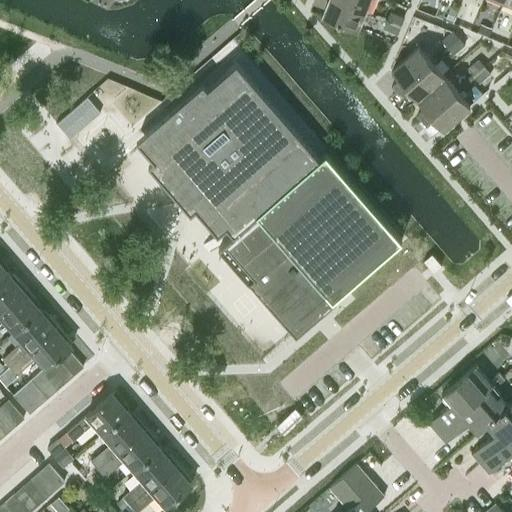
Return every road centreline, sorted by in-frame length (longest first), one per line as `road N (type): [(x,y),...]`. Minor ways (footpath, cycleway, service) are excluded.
road 1 (tertiary): [(258,500),(0,201)]
road 2 (tertiary): [(364,410),(258,500)]
road 3 (tertiary): [(466,317),(364,410)]
